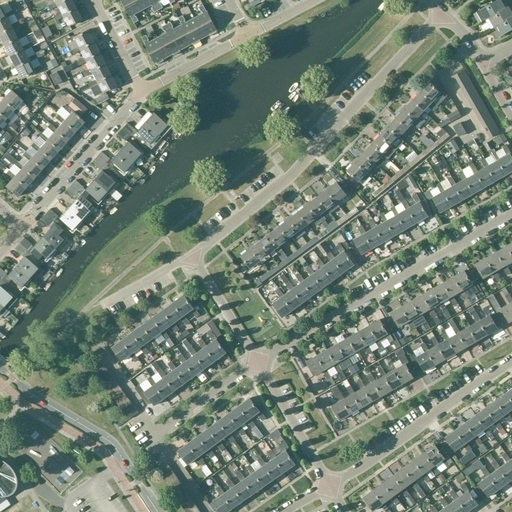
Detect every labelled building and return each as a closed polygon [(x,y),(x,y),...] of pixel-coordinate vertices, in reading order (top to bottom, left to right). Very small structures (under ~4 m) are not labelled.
[(75,7),(70,0),(62,0),(55,4),(54,3),(47,7),(49,10),(56,7),(60,14),(61,15),(75,7)] [(143,10),(137,0),(121,0),(134,24),(139,21),(136,16),(135,17),(134,15),(143,10)] [(159,10),(153,0),(137,0),(143,10),(151,5),(153,8),(152,8),(155,13),(159,10)] [(153,0),(159,10),(164,8),(163,7),(171,2),(169,0),(153,0)] [(505,8),(500,0),(496,0),(476,12),(482,22),(486,20),(489,18),(505,8)] [(201,12),(202,11),(204,15),(196,19),(205,37),(210,34),(211,36),(219,32),(208,11),(206,12),(203,5),(199,7),(201,12)] [(511,13),(508,6),(505,8),(489,18),(486,20),(491,29),(494,27),(494,28),(497,26),(511,16),(511,13)] [(13,15),(14,15),(19,12),(17,8),(11,11),(11,10),(3,14),(0,7),(0,18),(5,16),(6,18),(13,14),(13,15)] [(53,18),(51,19),(48,20),(50,24),(53,23),(55,22),(62,18),(67,26),(81,19),(75,7),(61,15),(60,14),(53,17),(53,18)] [(17,21),(14,15),(13,15),(13,14),(6,18),(5,16),(0,18),(0,32),(10,28),(11,29),(23,23),(21,19),(17,21)] [(511,16),(497,26),(503,35),(511,30),(511,16)] [(185,21),(183,17),(180,18),(193,44),(194,45),(201,41),(200,40),(205,37),(196,19),(188,23),(187,22),(185,23),(185,21)] [(181,52),(181,53),(189,49),(188,47),(193,44),(184,26),(176,30),(175,28),(173,29),(172,28),(174,27),(172,23),(167,25),(181,52)] [(181,53),(181,52),(167,26),(163,28),(165,32),(165,31),(166,33),(165,34),(166,35),(158,39),(168,57),(173,54),(174,56),(181,53)] [(15,36),(11,29),(10,28),(0,32),(0,41),(2,45),(16,38),(17,40),(24,36),(22,32),(15,36)] [(73,37),(71,32),(63,37),(66,44),(73,40),(77,47),(78,49),(92,41),(86,30),(73,37)] [(16,38),(2,45),(8,57),(22,50),(23,51),(30,47),(30,48),(32,47),(30,43),(29,44),(24,36),(17,40),(16,38)] [(142,38),(145,44),(144,45),(145,46),(146,46),(156,66),(164,62),(162,60),(168,57),(158,39),(150,43),(150,42),(149,42),(148,41),(149,40),(146,36),(142,38)] [(98,52),(92,41),(78,49),(77,47),(70,51),(72,55),(79,52),(83,58),(84,60),(98,52)] [(22,50),(8,57),(13,67),(27,60),(28,62),(36,58),(36,59),(43,55),(41,51),(34,55),(34,54),(26,58),(23,51),(22,50)] [(104,64),(98,52),(84,60),(83,58),(76,62),(78,66),(85,63),(89,70),(89,71),(104,64)] [(49,66),(58,61),(54,54),(45,59),(49,66)] [(36,58),(28,62),(27,60),(13,67),(19,79),(24,77),(25,77),(33,73),(32,73),(33,72),(34,74),(42,70),(36,59),(36,58)] [(89,70),(82,73),(84,77),(91,74),(94,80),(95,82),(110,75),(104,64),(89,71),(89,70)] [(73,82),(83,77),(80,70),(70,75),(73,82)] [(464,70),(454,76),(457,81),(467,75),(464,70)] [(56,72),(50,76),(55,86),(61,82),(56,72)] [(95,82),(94,80),(87,84),(89,88),(97,85),(101,94),(115,86),(110,75),(95,82)] [(470,80),(467,75),(457,81),(460,86),(470,80)] [(473,85),(470,80),(460,86),(462,91),(473,85)] [(429,83),(421,92),(437,107),(447,96),(442,91),(440,93),(429,83)] [(476,90),(473,85),(462,91),(466,97),(476,90)] [(12,112),(15,116),(18,118),(21,114),(15,108),(21,101),(10,90),(1,100),(13,111),(12,112)] [(479,96),(476,90),(466,97),(469,102),(479,96)] [(437,107),(421,92),(412,100),(423,110),(427,106),(434,112),(438,107),(437,107)] [(105,94),(92,101),(95,106),(108,99),(105,94)] [(482,100),(479,96),(469,102),(471,107),(482,100)] [(49,115),(56,107),(47,98),(40,106),(49,115)] [(67,106),(63,109),(69,114),(64,120),(62,122),(74,132),(83,123),(78,118),(86,109),(74,99),(68,107),(67,106)] [(0,101),(0,115),(5,120),(3,121),(9,127),(12,123),(10,121),(15,116),(12,112),(13,111),(1,100),(0,101)] [(151,113),(156,107),(148,100),(143,105),(151,113)] [(423,110),(412,100),(404,109),(422,125),(425,122),(419,115),(423,110)] [(485,106),(482,100),(471,107),(474,112),(485,106)] [(488,111),(485,106),(474,112),(478,117),(488,111)] [(422,125),(404,109),(396,118),(407,128),(411,123),(418,129),(422,125)] [(447,116),(448,118),(450,122),(460,116),(457,110),(447,116)] [(491,116),(488,111),(478,117),(480,122),(491,116)] [(144,123),(157,135),(166,125),(153,113),(144,123)] [(5,120),(0,115),(0,134),(8,142),(12,137),(5,132),(0,128),(0,125),(3,121),(5,120)] [(61,123),(56,129),(54,131),(66,142),(74,132),(62,122),(64,120),(58,115),(55,118),(61,123)] [(494,122),(491,116),(480,122),(483,128),(494,122)] [(396,118),(388,127),(399,137),(407,128),(396,118)] [(441,127),(450,122),(448,118),(438,124),(441,127)] [(497,127),(494,122),(483,128),(487,133),(497,127)] [(122,129),(130,136),(135,141),(145,149),(149,145),(148,144),(157,135),(144,123),(136,131),(127,123),(122,129)] [(459,136),(465,133),(459,123),(453,127),(459,136)] [(53,133),(47,139),(46,140),(58,151),(66,142),(54,131),(56,129),(50,124),(47,128),(53,133)] [(399,137),(388,127),(380,136),(396,151),(404,142),(399,137)] [(500,132),(497,127),(487,133),(490,138),(500,132)] [(130,136),(122,129),(117,134),(125,141),(128,138),(130,136)] [(436,134),(440,138),(437,140),(440,144),(449,136),(443,129),(436,134)] [(44,142),(39,148),(38,150),(50,160),(58,151),(46,140),(47,139),(41,133),(38,137),(44,142)] [(382,154),(386,158),(388,159),(396,151),(380,136),(372,144),(382,154)] [(437,140),(428,148),(431,151),(440,144),(437,140)] [(447,144),(453,154),(460,150),(454,140),(447,144)] [(478,149),(473,140),(467,144),(469,147),(472,146),(473,147),(476,151),(478,149)] [(37,151),(31,157),(30,159),(41,170),(50,160),(38,150),(39,148),(33,142),(30,146),(37,151)] [(127,142),(118,151),(131,163),(140,154),(127,142)] [(495,162),(489,166),(487,166),(496,181),(507,175),(498,160),(499,159),(495,152),(490,142),(484,145),(487,152),(489,151),(491,154),(495,162)] [(9,149),(14,153),(19,147),(14,143),(9,149)] [(386,158),(382,154),(372,144),(363,153),(378,167),(386,158)] [(506,155),(499,159),(498,160),(507,175),(511,171),(511,158),(510,154),(511,153),(506,145),(502,148),(506,155)] [(431,151),(428,148),(419,155),(421,159),(431,151)] [(131,163),(118,151),(110,161),(123,173),(131,163)] [(28,161),(23,166),(21,168),(33,179),(41,170),(30,159),(31,157),(25,152),(22,155),(28,161)] [(101,152),(96,157),(106,167),(106,166),(109,164),(107,162),(109,159),(101,152)] [(483,169),(478,172),(476,173),(485,187),(496,181),(487,166),(489,166),(480,152),(475,155),(483,169)] [(370,176),(378,167),(363,153),(355,162),(370,176)] [(421,159),(419,155),(409,163),(412,167),(421,159)] [(441,161),(438,156),(433,159),(436,164),(441,161)] [(106,167),(96,157),(91,163),(99,170),(102,168),(108,173),(111,170),(106,166),(106,167)] [(20,170),(15,176),(13,178),(25,188),(33,179),(21,168),(23,166),(17,161),(14,164),(20,170)] [(370,176),(355,162),(347,171),(358,181),(362,184),(370,176)] [(412,167),(409,163),(400,171),(403,174),(412,167)] [(473,174),(467,178),(465,179),(474,194),(485,187),(476,173),(478,172),(473,164),(469,167),(473,174)] [(16,198),(25,188),(13,178),(15,176),(9,170),(6,174),(12,179),(5,187),(16,198)] [(110,196),(115,191),(110,187),(114,182),(101,171),(92,180),(110,196)] [(400,171),(395,175),(391,178),(391,179),(393,182),(403,174),(400,171)] [(463,180),(455,185),(454,185),(463,200),(474,194),(465,179),(467,178),(462,171),(458,173),(463,180)] [(391,178),(388,175),(382,182),(384,184),(382,186),(385,189),(393,182),(391,179),(391,178)] [(452,206),(463,200),(454,185),(455,185),(451,177),(447,179),(452,187),(445,191),(444,191),(452,206)] [(75,181),(70,186),(78,194),(84,198),(88,194),(97,201),(102,196),(109,202),(113,198),(110,196),(92,180),(84,190),(83,189),(83,188),(75,181)] [(336,182),(326,190),(336,202),(346,195),(336,182)] [(437,186),(438,187),(430,192),(429,190),(424,194),(428,200),(432,198),(441,213),(452,206),(444,191),(445,191),(440,183),(437,186)] [(74,199),(78,194),(70,186),(65,192),(74,199)] [(248,186),(244,188),(248,197),(253,194),(248,186)] [(375,197),(385,189),(382,186),(372,194),(375,197)] [(336,202),(326,190),(317,197),(326,210),(336,202)] [(416,204),(409,208),(417,222),(428,216),(420,203),(421,202),(416,193),(412,196),(416,204)] [(406,210),(399,214),(398,215),(406,229),(417,222),(409,208),(405,200),(402,194),(398,196),(406,210)] [(326,210),(317,197),(308,205),(321,222),(326,219),(322,213),(326,210)] [(75,199),(67,209),(80,221),(88,211),(75,199)] [(321,222),(308,205),(298,212),(307,224),(313,220),(317,226),(321,222)] [(395,216),(388,221),(387,221),(395,235),(406,229),(398,215),(399,214),(394,206),(390,208),(395,216)] [(355,207),(346,215),(348,218),(358,211),(355,207)] [(49,209),(44,215),(53,222),(58,217),(49,209)] [(80,221),(67,209),(58,219),(71,230),(80,221)] [(307,224),(298,212),(288,219),(301,236),(306,232),(302,228),(307,224)] [(384,223),(377,227),(376,227),(384,242),(395,235),(387,221),(388,221),(383,213),(379,215),(384,223)] [(53,222),(44,215),(40,220),(48,228),(48,227),(49,228),(41,238),(54,249),(63,240),(56,234),(60,229),(53,222)] [(338,226),(348,218),(346,215),(336,222),(338,226)] [(301,236),(288,219),(279,227),(288,239),(294,235),(297,239),(301,236)] [(373,229),(366,233),(365,234),(373,248),(384,242),(376,227),(377,227),(372,219),(368,221),(373,229)] [(338,226),(336,222),(326,229),(329,232),(338,226)] [(362,254),(373,248),(365,234),(366,233),(361,225),(357,227),(362,236),(354,240),(362,254)] [(288,239),(279,227),(269,234),(279,246),(288,239)] [(329,232),(326,229),(317,236),(319,240),(329,232)] [(269,254),(275,250),(278,254),(282,251),(279,246),(269,234),(260,242),(269,254)] [(319,240),(317,236),(307,243),(310,247),(319,240)] [(24,238),(19,244),(37,260),(41,255),(45,259),(54,249),(41,238),(33,247),(24,238)] [(260,242),(250,249),(260,261),(269,254),(260,242)] [(329,251),(323,242),(317,246),(324,255),(329,251)] [(310,247),(307,243),(297,251),(300,254),(310,247)] [(339,244),(336,246),(341,253),(335,258),(334,259),(344,272),(354,265),(344,252),(350,248),(346,243),(341,246),(339,244)] [(27,251),(19,244),(14,249),(22,256),(27,251)] [(511,256),(506,246),(496,252),(504,267),(506,265),(511,262),(511,256)] [(260,261),(250,249),(241,256),(250,269),(260,261)] [(300,254),(297,251),(288,258),(290,261),(300,254)] [(331,261),(325,266),(324,267),(334,280),(344,272),(334,259),(335,258),(330,251),(326,254),(331,261)] [(504,267),(496,252),(485,258),(493,273),(496,272),(502,268),(507,275),(511,273),(506,265),(504,267)] [(15,267),(28,278),(37,269),(24,257),(15,267)] [(290,261),(288,258),(278,265),(281,268),(290,261)] [(485,258),(475,265),(479,271),(474,274),(477,280),(482,277),(483,278),(491,274),(496,282),(500,279),(496,272),(493,273),(485,258)] [(321,268),(315,273),(314,274),(323,288),(334,280),(324,267),(325,266),(319,259),(316,261),(321,268)] [(281,268),(278,265),(268,272),(271,276),(281,268)] [(311,276),(305,281),(303,282),(313,295),(323,288),(314,274),(315,273),(309,266),(306,269),(311,276)] [(15,267),(7,275),(0,268),(0,278),(6,284),(11,280),(19,288),(28,278),(15,267)] [(463,271),(453,277),(461,291),(463,290),(469,287),(474,295),(478,292),(473,284),(472,284),(463,271)] [(271,276),(268,272),(259,279),(261,283),(271,276)] [(301,283),(294,288),(293,289),(303,303),(313,295),(303,282),(305,281),(299,274),(296,276),(301,283)] [(461,291),(453,277),(443,283),(451,297),(453,296),(459,293),(464,300),(468,298),(463,290),(461,291)] [(6,284),(0,278),(0,304),(2,307),(11,297),(5,291),(9,287),(6,284)] [(290,291),(284,296),(283,297),(293,310),(303,303),(293,289),(294,288),(289,281),(285,284),(290,291)] [(443,283),(432,289),(441,303),(442,302),(448,299),(457,314),(461,311),(453,296),(451,297),(443,283)] [(503,285),(495,288),(498,294),(505,291),(503,285)] [(282,318),(293,310),(283,297),(284,296),(279,289),(275,291),(280,298),(272,304),(282,318)] [(441,303),(432,289),(422,295),(430,309),(432,308),(438,304),(447,319),(451,317),(442,302),(441,303)] [(184,295),(173,303),(184,317),(185,316),(191,312),(196,318),(200,315),(195,308),(194,309),(184,295)] [(422,295),(411,301),(420,315),(422,314),(428,311),(432,318),(436,316),(432,308),(430,309),(422,295)] [(501,309),(499,305),(494,308),(496,313),(501,310),(509,323),(511,321),(511,304),(511,303),(511,302),(511,300),(509,295),(505,297),(509,304),(501,309)] [(420,315),(411,301),(401,307),(409,321),(411,320),(416,328),(422,324),(426,322),(422,314),(420,315)] [(184,317),(173,303),(163,310),(173,324),(174,324),(181,319),(185,325),(189,323),(185,316),(184,317)] [(390,313),(395,321),(399,327),(407,323),(411,330),(416,328),(411,320),(409,321),(401,307),(390,313)] [(487,317),(481,320),(479,321),(487,336),(498,330),(490,316),(491,315),(486,307),(482,310),(487,317)] [(173,324),(163,310),(153,318),(163,332),(164,331),(171,326),(175,333),(179,330),(174,324),(173,324)] [(477,323),(470,326),(468,327),(477,342),(487,336),(479,321),(481,320),(477,313),(473,315),(477,323)] [(165,340),(166,340),(168,343),(172,341),(164,331),(163,332),(153,318),(143,325),(153,339),(154,338),(160,334),(165,340)] [(389,343),(392,342),(396,349),(401,346),(396,339),(390,328),(385,330),(379,319),(368,326),(377,340),(378,339),(384,336),(389,343)] [(448,321),(452,327),(456,335),(449,339),(448,340),(456,354),(466,348),(458,334),(460,333),(452,319),(448,321)] [(466,348),(477,342),(468,327),(470,326),(466,319),(462,321),(466,329),(460,333),(458,334),(466,348)] [(426,322),(422,324),(427,332),(430,329),(426,322)] [(207,323),(197,331),(201,337),(212,329),(207,323)] [(143,325),(132,333),(143,347),(144,346),(150,341),(155,348),(159,345),(154,338),(153,339),(143,325)] [(368,326),(358,332),(366,346),(368,345),(374,342),(379,349),(383,347),(378,339),(377,340),(368,326)] [(445,341),(439,344),(437,346),(445,360),(456,354),(448,340),(449,339),(445,331),(441,333),(445,341)] [(211,332),(208,334),(214,342),(207,347),(206,348),(215,361),(226,353),(216,340),(217,340),(211,332)] [(366,346),(358,332),(348,338),(356,352),(357,351),(364,347),(368,355),(373,353),(368,345),(366,346)] [(143,347),(132,333),(122,340),(133,354),(134,353),(140,349),(145,355),(149,352),(144,346),(143,347)] [(435,347),(429,351),(427,352),(435,366),(445,360),(437,346),(439,344),(435,337),(431,339),(435,347)] [(356,352),(348,338),(337,344),(345,358),(348,357),(354,353),(358,361),(362,359),(357,351),(356,352)] [(182,342),(188,349),(193,357),(187,362),(185,363),(195,376),(205,368),(196,355),(197,354),(186,339),(182,342)] [(206,348),(207,347),(201,339),(198,342),(203,349),(197,354),(196,355),(205,368),(215,361),(206,348)] [(133,354),(122,340),(112,348),(122,362),(130,356),(135,362),(138,360),(134,353),(133,354)] [(424,372),(435,366),(427,352),(429,351),(424,343),(420,345),(425,353),(416,358),(424,372)] [(345,358),(337,344),(327,350),(335,364),(337,363),(343,359),(348,367),(352,365),(348,357),(345,358)] [(327,350),(316,356),(324,370),(327,369),(333,365),(338,373),(342,381),(346,379),(337,363),(335,364),(327,350)] [(183,365),(177,369),(175,370),(185,383),(195,376),(185,363),(187,362),(181,354),(177,357),(183,365)] [(405,364),(408,363),(403,355),(398,358),(402,366),(396,369),(394,370),(403,385),(413,379),(405,364)] [(324,370),(316,356),(306,362),(314,376),(323,371),(327,379),(323,381),(328,389),(335,384),(327,369),(324,370)] [(91,369),(94,373),(104,366),(101,361),(91,369)] [(173,372),(167,377),(165,378),(175,391),(185,383),(175,370),(177,369),(171,361),(167,364),(173,372)] [(392,371),(385,375),(384,376),(392,391),(403,385),(394,370),(396,369),(392,362),(388,364),(392,371)] [(348,367),(352,375),(356,372),(352,365),(348,367)] [(108,370),(104,366),(94,373),(97,378),(108,370)] [(380,379),(375,381),(373,382),(382,397),(392,391),(384,376),(385,375),(381,368),(377,370),(379,374),(377,375),(380,379)] [(163,379),(156,384),(155,385),(165,398),(175,391),(165,378),(167,377),(161,369),(157,372),(163,379)] [(111,375),(108,370),(97,378),(101,383),(111,375)] [(371,383),(365,387),(363,388),(371,403),(382,397),(373,382),(375,381),(371,374),(367,376),(371,383)] [(115,380),(111,375),(101,383),(104,387),(115,380)] [(154,406),(165,398),(155,385),(156,384),(151,377),(147,379),(153,387),(144,393),(154,406)] [(118,385),(115,380),(104,387),(108,392),(118,385)] [(361,389),(354,393),(352,394),(361,409),(371,403),(363,388),(365,387),(361,380),(357,382),(361,389)] [(121,389),(118,385),(108,392),(111,397),(121,389)] [(350,415),(361,409),(352,394),(354,393),(350,386),(347,388),(351,395),(344,399),(342,400),(350,415)] [(125,394),(121,389),(111,397),(114,402),(125,394)] [(340,392),(336,394),(340,401),(331,407),(340,421),(350,415),(342,400),(344,399),(340,392)] [(511,400),(506,393),(496,400),(506,414),(507,413),(511,409),(511,400)] [(128,399),(125,394),(114,402),(118,407),(128,399)] [(131,404),(128,399),(118,407),(121,411),(131,404)] [(249,399),(239,406),(249,420),(250,419),(256,414),(262,422),(264,421),(267,426),(273,422),(263,404),(256,409),(249,399)] [(506,414),(496,400),(486,408),(496,421),(497,421),(504,416),(509,423),(511,420),(511,419),(507,413),(506,414)] [(135,408),(131,404),(121,411),(124,416),(135,408)] [(249,420),(239,406),(229,414),(239,428),(240,427),(246,422),(251,429),(255,426),(250,419),(249,420)] [(138,413),(135,408),(124,416),(128,420),(138,413)] [(496,421),(486,408),(476,415),(486,429),(487,428),(493,423),(498,431),(502,428),(497,421),(496,421)] [(239,428),(229,414),(219,421),(228,435),(230,434),(236,429),(242,436),(245,434),(240,427),(239,428)] [(483,431),(488,438),(490,441),(494,438),(487,428),(486,429),(476,415),(466,423),(475,436),(476,435),(483,431)] [(228,435),(219,421),(208,429),(219,442),(220,442),(226,437),(231,444),(235,441),(230,434),(228,435)] [(466,423),(456,430),(465,443),(466,443),(473,438),(478,445),(482,443),(476,435),(475,436),(466,423)] [(221,451),(225,449),(220,442),(219,442),(208,429),(198,436),(209,450),(210,449),(216,445),(221,451)] [(465,443),(456,430),(445,438),(455,451),(463,445),(468,452),(472,450),(466,443),(465,443)] [(198,436),(189,443),(199,457),(200,457),(206,452),(211,459),(215,456),(210,449),(209,450),(198,436)] [(243,452),(249,447),(244,444),(242,446),(237,439),(235,440),(243,452)] [(199,457),(189,443),(178,451),(188,465),(196,459),(201,466),(205,464),(200,457),(199,457)] [(282,453),(276,458),(275,459),(284,472),(294,465),(285,452),(286,451),(281,443),(277,446),(282,453)] [(443,457),(434,446),(424,453),(434,466),(435,466),(442,461),(447,468),(451,465),(448,462),(451,460),(447,454),(443,457)] [(272,461),(265,465),(264,466),(274,480),(284,472),(275,459),(276,458),(271,450),(267,453),(272,461)] [(441,473),(435,466),(434,466),(424,453),(414,461),(424,474),(425,473),(431,468),(437,476),(441,473)] [(507,463),(501,468),(499,469),(508,482),(511,479),(511,465),(509,461),(510,461),(505,453),(501,456),(507,463)] [(474,476),(478,472),(476,470),(485,461),(479,454),(465,466),(474,476)] [(262,468),(255,472),(254,473),(263,487),(274,480),(264,466),(265,465),(260,458),(257,460),(262,468)] [(424,474),(414,461),(404,468),(413,481),(415,480),(421,476),(427,483),(430,480),(425,473),(424,474)] [(497,471),(490,476),(489,477),(498,489),(508,482),(499,469),(501,468),(495,461),(491,463),(497,471)] [(13,471),(11,469),(9,467),(7,465),(4,463),(0,467),(0,498),(4,496),(8,495),(12,492),(14,488),(15,486),(15,483),(15,481),(15,478),(15,476),(14,474),(13,471)] [(157,471),(161,476),(171,469),(168,464),(157,471)] [(252,475),(245,480),(244,480),(253,494),(263,487),(254,473),(255,472),(250,465),(246,467),(252,475)] [(411,483),(416,491),(422,499),(426,496),(415,480),(413,481),(404,468),(393,476),(403,489),(405,488),(411,483)] [(449,475),(454,484),(461,481),(459,477),(466,473),(463,468),(449,475)] [(488,497),(498,489),(489,477),(490,476),(485,468),(481,471),(487,478),(479,484),(488,497)] [(174,474),(171,469),(161,476),(164,481),(174,474)] [(241,483),(235,487),(234,488),(243,501),(253,494),(244,480),(245,480),(240,472),(236,475),(241,483)] [(177,479),(174,474),(164,481),(167,485),(177,479)] [(393,476),(383,483),(393,497),(394,496),(401,491),(406,498),(410,495),(405,488),(403,489),(393,476)] [(181,483),(177,479),(167,485),(170,490),(181,483)] [(231,490),(224,494),(223,495),(233,508),(243,501),(234,488),(235,487),(230,480),(226,482),(231,490)] [(184,488),(181,483),(170,490),(174,495),(184,488)] [(393,497),(383,483),(373,491),(383,504),(384,503),(391,498),(396,505),(399,503),(394,496),(393,497)] [(439,484),(429,491),(434,498),(444,490),(439,484)] [(465,493),(459,498),(458,499),(466,511),(467,511),(478,505),(468,492),(469,491),(464,484),(460,486),(465,493)] [(219,511),(227,511),(233,508),(223,495),(224,494),(219,487),(215,489),(221,497),(213,502),(219,511)] [(187,493),(184,488),(174,495),(177,500),(187,493)] [(383,504),(373,491),(363,498),(372,511),(380,506),(384,511),(386,511),(389,510),(384,503),(383,504)] [(455,501),(449,506),(447,507),(451,511),(466,511),(458,499),(459,498),(454,491),(450,494),(455,501)] [(190,498),(187,493),(177,500),(180,505),(190,498)] [(194,503),(190,498),(180,505),(184,510),(194,503)] [(445,508),(440,511),(451,511),(447,507),(449,506),(443,499),(440,501),(445,508)] [(190,511),(197,508),(194,503),(184,510),(185,511),(190,511)]
